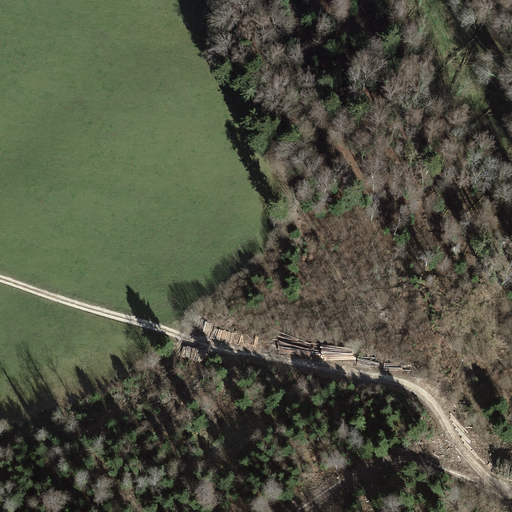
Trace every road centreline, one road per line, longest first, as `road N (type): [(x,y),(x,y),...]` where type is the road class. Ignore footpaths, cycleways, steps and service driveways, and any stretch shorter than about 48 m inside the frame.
road 1 (track): [(0,281),(218,347),(399,382),(428,399),(488,480),(511,492)]
road 2 (track): [(488,480),(402,454),(293,511)]
